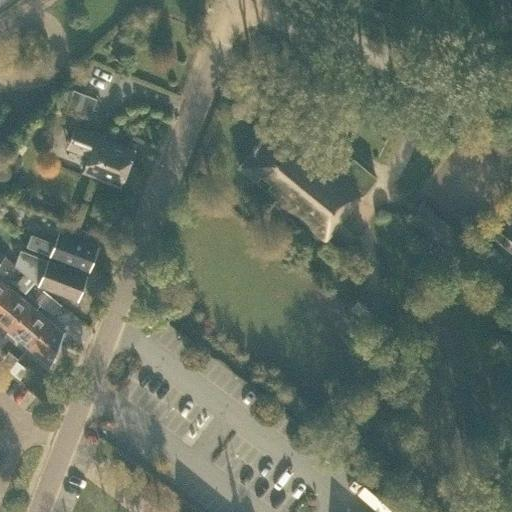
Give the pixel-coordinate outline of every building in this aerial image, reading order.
[(97,98),(74,89),(66,109),(89,117),(97,98)] [(314,251),(325,260),(337,245),(327,237),(376,176),(353,157),(344,168),(307,137),(303,141),(277,120),(239,165),(277,196),(273,201),(321,241),(314,251)] [(104,135),(90,130),(89,133),(74,127),(69,141),(66,148),(88,156),(83,170),(120,185),(134,150),(103,138),(104,135)] [(426,197),(406,220),(450,258),(470,235),(426,197)] [(27,245),(50,254),(50,255),(88,269),(97,245),(86,240),(89,231),(63,221),(55,243),(32,234),(27,245)] [(25,273),(35,281),(39,283),(39,284),(77,298),(86,274),(49,259),(20,249),(14,263),(16,264),(25,273)] [(0,272),(2,273),(11,261),(4,256),(0,261),(0,272)] [(25,273),(15,284),(25,292),(35,281),(25,273)] [(0,301),(1,302),(11,288),(0,279),(0,301)] [(11,288),(1,302),(0,302),(0,322),(10,331),(31,304),(11,288)] [(43,288),(34,298),(53,315),(62,305),(43,288)] [(364,290),(349,307),(385,338),(400,321),(364,290)] [(30,347),(50,321),(31,304),(10,331),(30,347)] [(64,332),(50,321),(30,347),(52,365),(64,332)] [(17,360),(9,370),(20,378),(28,368),(17,360)]
